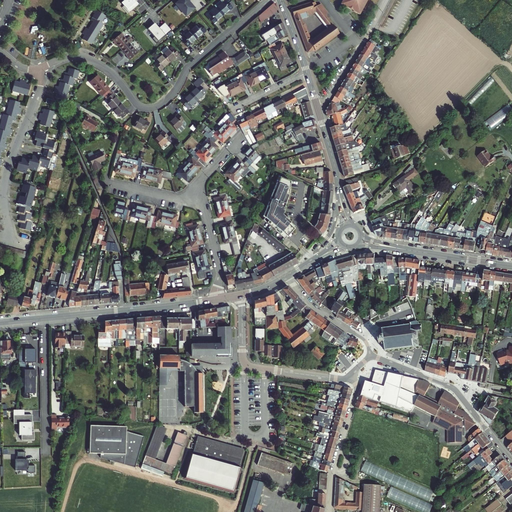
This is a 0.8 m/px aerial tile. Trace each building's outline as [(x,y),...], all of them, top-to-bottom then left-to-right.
[(124,0),(121,3),(129,13),(139,4),(136,0),(135,1),(134,0),(124,0)] [(187,0),(180,0),(176,4),(186,16),(195,8),(192,4),(191,4),(187,0)] [(344,0),(343,4),(349,8),(353,7),(353,5),(355,6),(354,8),(355,11),(362,14),(369,0),(344,0)] [(223,2),(216,8),(223,15),(230,9),(230,10),(233,8),(227,1),(225,3),(223,2)] [(321,3),(319,4),(318,4),(317,4),(315,1),(292,9),(300,30),(308,52),(316,51),(325,44),(329,41),(339,33),(333,25),(326,15),(328,13),(321,3)] [(275,22),(281,18),(275,2),(258,17),(260,20),(267,15),(268,17),(271,15),(275,22)] [(216,22),(223,15),(216,8),(210,14),(209,13),(206,16),(209,19),(210,19),(214,24),(216,22)] [(82,39),(84,39),(100,12),(94,9),(92,12),(95,13),(91,20),(93,21),(88,29),(86,27),(83,33),(85,35),(82,39)] [(106,16),(100,12),(84,39),(92,44),(105,21),(103,20),(106,16)] [(285,29),(283,22),(262,35),(266,41),(285,29)] [(165,23),(162,25),(168,33),(171,30),(165,23)] [(162,38),(168,33),(162,25),(159,28),(155,24),(152,26),(150,24),(151,26),(147,29),(154,37),(152,38),(157,43),(162,39),(162,38)] [(197,25),(190,31),(197,38),(203,32),(204,33),(206,31),(201,24),(198,26),(197,25)] [(285,29),(266,41),(265,41),(266,42),(270,40),(271,42),(268,45),(267,44),(260,48),(262,51),(269,46),(275,43),(288,35),(285,29)] [(190,44),(197,38),(190,31),(183,37),(185,38),(182,41),(188,47),(190,45),(190,44)] [(132,39),(131,38),(131,39),(129,37),(126,39),(124,37),(125,36),(122,33),(113,41),(115,44),(116,43),(122,50),(129,43),(133,41),(132,39)] [(369,42),(361,54),(374,62),(375,63),(379,56),(375,54),(378,48),(369,42)] [(130,60),(135,55),(138,52),(136,49),(135,50),(129,43),(122,50),(128,56),(127,57),(130,60)] [(277,46),(275,43),(269,46),(271,49),(272,49),(276,57),(286,53),(282,44),(277,46)] [(160,52),(162,55),(169,62),(176,56),(177,57),(179,55),(173,48),(171,50),(170,48),(169,49),(167,46),(160,52)] [(235,58),(239,65),(240,64),(250,58),(245,51),(235,58)] [(208,70),(212,76),(217,72),(218,74),(233,64),(229,58),(228,59),(224,53),(218,56),(219,58),(216,59),(217,60),(214,62),(213,61),(209,64),(211,68),(208,70)] [(286,53),(276,57),(280,66),(279,66),(281,70),(287,67),(285,64),(290,61),(286,53)] [(375,63),(374,62),(361,54),(359,59),(371,67),(374,68),(375,66),(370,64),(369,62),(370,61),(371,62),(376,65),(377,64),(375,63)] [(162,68),(169,62),(162,55),(156,61),(157,62),(155,65),(160,71),(163,69),(162,68)] [(235,58),(231,60),(233,64),(235,67),(239,65),(235,58)] [(371,67),(359,59),(356,64),(368,71),(371,73),(372,70),(370,69),(371,67)] [(256,74),(260,81),(268,77),(266,72),(269,71),(267,67),(265,63),(265,62),(253,68),(255,72),(256,74)] [(356,64),(353,68),(364,75),(365,73),(367,74),(368,71),(356,64)] [(364,75),(353,68),(350,73),(360,79),(361,79),(364,75)] [(80,71),(69,69),(68,73),(65,72),(64,79),(60,79),(59,86),(56,86),(54,92),(57,93),(56,97),(66,100),(70,84),(73,85),(75,79),(77,79),(80,71)] [(244,78),(246,82),(249,81),(251,86),(260,81),(256,74),(255,72),(251,74),(250,71),(242,75),(243,77),(244,78)] [(360,79),(350,73),(347,77),(357,83),(360,79)] [(90,82),(102,96),(110,89),(97,75),(90,82)] [(207,85),(199,77),(193,83),(197,88),(190,94),(197,101),(203,95),(202,93),(209,87),(207,85)] [(347,77),(344,82),(354,88),(355,87),(357,83),(347,77)] [(232,85),(236,93),(245,89),(242,84),(246,82),(244,78),(240,80),(239,79),(231,83),(232,85)] [(30,85),(26,84),(27,81),(20,79),(20,82),(15,81),(12,91),(28,95),(30,85)] [(344,82),(341,87),(351,93),(354,88),(344,82)] [(223,88),(220,90),(222,94),(225,92),(228,98),(236,93),(232,85),(224,90),(223,88)] [(299,105),(301,104),(310,101),(306,87),(293,94),(297,101),(299,105)] [(338,91),(348,97),(348,96),(349,97),(350,96),(354,98),(356,96),(352,94),(351,93),(341,87),(338,91)] [(335,97),(341,100),(350,105),(351,103),(351,102),(347,99),(348,97),(338,91),(335,97)] [(115,96),(113,93),(107,99),(109,101),(108,102),(114,109),(121,103),(115,96)] [(197,101),(190,94),(184,100),(183,99),(181,101),(186,107),(189,105),(190,107),(197,101)] [(283,99),(286,106),(288,110),(295,107),(294,106),(292,104),(297,101),(293,94),(283,99)] [(341,100),(335,97),(327,110),(327,114),(327,116),(332,115),(342,112),(347,109),(344,108),(339,111),(337,104),(339,104),(341,100)] [(272,104),(277,113),(278,113),(277,111),(281,109),(283,112),(288,110),(286,106),(283,99),(272,104)] [(2,159),(0,158),(0,157),(2,150),(5,151),(6,148),(7,148),(8,144),(5,144),(8,135),(10,136),(11,133),(12,133),(13,130),(10,129),(13,120),(15,121),(17,113),(20,114),(22,107),(19,107),(20,102),(10,100),(6,115),(4,114),(0,126),(0,165),(1,166),(2,159)] [(305,118),(314,115),(310,101),(301,104),(305,118)] [(121,103),(114,109),(119,116),(121,115),(123,118),(129,112),(127,109),(126,110),(121,103)] [(342,112),(332,115),(335,128),(344,125),(342,115),(348,111),(350,110),(353,105),(351,103),(350,105),(347,109),(342,112)] [(493,128),(511,113),(511,107),(508,103),(487,120),(493,128)] [(272,104),(263,109),(267,116),(268,117),(269,119),(277,115),(277,116),(278,115),(277,113),(272,104)] [(50,127),(54,112),(44,109),(43,113),(40,113),(38,119),(41,120),(40,124),(50,127)] [(263,109),(253,114),(257,121),(263,118),(263,119),(268,117),(267,116),(263,109)] [(232,125),(235,121),(233,117),(229,111),(218,124),(220,127),(230,135),(236,128),(232,125)] [(176,117),(170,123),(179,132),(185,127),(182,124),(183,124),(181,122),(184,120),(178,113),(176,116),(176,117)] [(90,116),(86,114),(79,125),(85,129),(86,128),(92,131),(97,122),(89,118),(90,116)] [(259,126),(258,124),(257,121),(253,114),(245,118),(250,127),(251,128),(257,125),(258,127),(259,126)] [(146,122),(138,118),(134,126),(142,130),(143,128),(146,130),(150,122),(147,121),(146,122)] [(237,122),(241,130),(243,133),(246,131),(245,129),(250,127),(245,118),(237,122)] [(315,118),(302,124),(306,131),(307,133),(317,128),(317,125),(317,124),(315,118)] [(331,129),(333,135),(350,130),(348,121),(345,125),(344,125),(335,128),(331,129)] [(276,130),(285,126),(283,122),(274,126),(276,130)] [(293,129),(296,135),(306,131),(302,124),(295,128),(293,129)] [(223,142),(230,135),(220,127),(212,136),(217,141),(219,138),(223,142)] [(441,128),(428,142),(431,145),(437,139),(444,131),(441,128)] [(161,134),(155,140),(161,146),(167,140),(166,139),(169,136),(163,130),(160,133),(161,134)] [(333,135),(335,141),(352,136),(350,130),(333,135)] [(214,144),(217,141),(212,136),(205,131),(203,133),(209,139),(203,146),(212,154),(218,147),(214,144)] [(47,135),(37,132),(35,140),(37,140),(35,146),(45,148),(42,158),(33,155),(31,160),(22,158),(21,163),(19,162),(17,170),(26,173),(27,171),(28,168),(30,168),(37,170),(39,165),(48,168),(55,142),(45,140),(47,135)] [(335,141),(336,147),(354,141),(352,136),(335,141)] [(336,147),(338,153),(359,147),(357,140),(356,141),(354,141),(336,147)] [(321,142),(313,144),(303,147),(295,149),(296,153),(312,149),(313,152),(319,150),(323,149),(321,142)] [(395,160),(406,156),(410,154),(406,145),(401,147),(400,144),(399,144),(396,145),(395,146),(396,149),(392,150),(395,160)] [(205,161),(212,154),(203,146),(197,153),(193,149),(190,152),(194,156),(199,160),(201,157),(205,161)] [(442,149),(450,158),(453,156),(444,146),(442,149)] [(338,153),(340,159),(360,153),(359,150),(360,150),(359,147),(338,153)] [(248,158),(245,162),(254,170),(255,171),(258,168),(255,165),(262,158),(258,154),(251,148),(244,155),(248,158)] [(305,163),(305,164),(318,160),(318,162),(322,161),(319,150),(313,152),(299,155),(300,156),(303,155),(305,161),(304,161),(304,163),(305,163)] [(496,161),(494,157),(492,158),(486,151),(478,157),(486,168),(496,161)] [(101,153),(89,159),(95,173),(101,170),(99,164),(105,161),(101,153)] [(120,154),(116,153),(113,166),(116,167),(115,172),(125,175),(129,159),(120,156),(120,154)] [(340,159),(342,164),(361,159),(360,153),(340,159)] [(196,163),(199,160),(194,156),(185,165),(194,174),(200,167),(196,163)] [(139,172),(141,166),(143,158),(139,157),(138,161),(129,159),(125,175),(134,177),(135,171),(139,172)] [(277,161),(276,168),(289,165),(289,158),(277,161)] [(342,164),(344,171),(361,165),(360,162),(362,161),(361,159),(342,164)] [(233,167),(241,175),(243,177),(249,171),(251,173),(254,170),(245,162),(243,164),(239,161),(233,167)] [(188,180),(194,174),(185,165),(176,175),(181,179),(184,177),(188,180)] [(344,171),(345,177),(365,171),(363,165),(361,165),(344,171)] [(150,181),(153,169),(141,166),(139,172),(143,173),(141,179),(150,181)] [(227,180),(238,190),(241,187),(234,181),(241,175),(233,167),(226,174),(230,177),(227,180)] [(324,180),(327,178),(333,178),(332,172),(324,172),(323,167),(322,167),(316,168),(317,173),(323,172),(323,174),(323,180),(324,180)] [(404,174),(406,176),(414,170),(413,168),(404,174)] [(171,173),(153,169),(150,181),(160,183),(161,177),(172,180),(171,173)] [(400,192),(407,188),(411,194),(416,190),(407,179),(416,172),(414,170),(406,176),(394,185),(400,192)] [(263,220),(285,239),(296,227),(281,214),(288,196),(291,182),(280,178),(277,184),(276,183),(263,216),(265,218),(263,220)] [(357,178),(347,181),(348,186),(358,182),(359,182),(357,178)] [(347,195),(354,193),(353,190),(360,187),(358,182),(348,186),(344,188),(347,195)] [(26,185),(24,185),(23,184),(21,192),(26,193),(25,197),(20,196),(17,206),(20,207),(18,215),(21,215),(18,223),(21,224),(20,228),(30,231),(32,223),(30,223),(32,215),(29,214),(36,188),(26,185)] [(323,194),(321,214),(330,215),(331,212),(333,191),(325,191),(323,190),(316,187),(316,191),(323,194)] [(441,190),(436,198),(440,200),(445,193),(441,190)] [(354,193),(347,195),(353,209),(360,206),(359,203),(364,200),(363,197),(356,200),(355,195),(360,193),(360,191),(354,193)] [(215,198),(217,208),(228,205),(225,192),(219,193),(220,197),(215,198)] [(81,200),(77,214),(81,215),(85,202),(89,204),(87,210),(89,211),(89,210),(90,210),(92,205),(91,205),(94,197),(85,193),(82,200),(81,200)] [(360,206),(353,209),(355,213),(365,209),(364,207),(365,205),(365,202),(364,200),(359,203),(360,206)] [(122,219),(126,220),(129,209),(125,208),(126,203),(117,201),(114,211),(123,213),(122,219)] [(140,218),(143,207),(133,205),(132,210),(129,209),(126,220),(129,221),(131,215),(140,218)] [(231,218),(228,205),(217,208),(219,217),(225,216),(226,220),(231,218)] [(152,210),(143,207),(140,218),(149,220),(148,225),(151,226),(153,221),(154,215),(151,214),(152,210)] [(153,221),(165,224),(168,214),(159,211),(158,216),(154,215),(153,221)] [(165,224),(178,228),(180,222),(176,221),(177,216),(168,214),(165,224)] [(317,224),(315,227),(323,234),(327,229),(330,215),(321,214),(319,214),(317,224)] [(386,238),(389,222),(388,222),(386,215),(372,222),(375,229),(378,237),(386,238)] [(234,231),(231,218),(226,220),(226,223),(221,224),(223,233),(234,231)] [(99,220),(93,243),(95,243),(98,244),(100,244),(101,240),(99,240),(98,239),(99,234),(101,235),(105,236),(106,232),(103,231),(105,222),(99,220)] [(415,243),(420,244),(423,226),(425,222),(426,221),(425,221),(423,220),(421,223),(419,222),(417,225),(415,243)] [(307,226),(320,237),(323,234),(315,227),(308,221),(307,226)] [(432,221),(429,225),(429,226),(426,245),(434,246),(435,236),(432,236),(433,234),(433,231),(435,226),(433,224),(434,223),(432,221)] [(392,239),(395,222),(389,222),(386,238),(392,239)] [(401,223),(395,222),(392,239),(398,240),(401,223)] [(423,226),(420,244),(426,245),(429,226),(429,225),(425,222),(423,226)] [(479,229),(478,233),(477,238),(481,238),(482,240),(481,250),(487,251),(489,237),(495,225),(488,222),(487,225),(482,223),(479,229)] [(401,223),(398,240),(403,241),(406,224),(401,223)] [(187,225),(190,237),(200,235),(198,226),(194,227),(193,224),(187,225)] [(409,242),(415,243),(417,225),(411,225),(409,242)] [(489,237),(487,251),(487,254),(493,255),(495,243),(496,241),(493,240),(494,237),(497,231),(496,231),(498,226),(495,225),(489,237)] [(262,233),(260,235),(280,252),(281,252),(285,247),(281,244),(264,229),(260,232),(262,233)] [(434,246),(441,247),(444,231),(439,230),(439,231),(438,231),(436,231),(435,234),(435,236),(434,246)] [(239,254),(234,231),(223,233),(226,243),(231,242),(234,255),(239,254)] [(441,247),(449,248),(451,232),(444,231),(441,247)] [(467,234),(466,244),(465,251),(470,251),(473,232),(468,231),(467,234)] [(451,232),(449,248),(454,249),(457,233),(451,232)] [(473,232),(470,251),(475,252),(477,238),(478,233),(473,232)] [(457,233),(454,249),(460,250),(461,243),(461,240),(465,234),(457,233)] [(200,235),(190,237),(192,246),(186,248),(187,252),(193,250),(199,249),(198,245),(203,244),(200,235)] [(495,243),(493,255),(499,256),(501,248),(504,240),(497,237),(497,238),(496,241),(495,243)] [(501,248),(499,256),(507,257),(509,249),(511,243),(511,242),(505,239),(504,240),(501,248)] [(26,252),(0,244),(0,251),(24,258),(26,252)] [(199,249),(193,250),(196,263),(207,261),(205,252),(200,253),(199,249)] [(275,263),(281,273),(298,263),(292,253),(275,263)] [(367,265),(368,280),(372,279),(371,265),(375,264),(374,259),(374,254),(366,255),(367,265)] [(367,265),(366,255),(362,255),(357,256),(358,262),(361,262),(361,265),(367,265)] [(336,260),(335,261),(338,275),(340,281),(344,280),(342,272),(350,270),(349,267),(354,266),(351,256),(336,260)] [(386,256),(386,258),(387,268),(388,274),(388,282),(395,281),(394,268),(399,267),(399,258),(386,256)] [(225,266),(223,258),(221,258),(228,285),(234,284),(231,270),(229,270),(228,265),(225,266)] [(388,274),(387,268),(386,258),(374,259),(375,264),(375,269),(381,269),(381,275),(388,274)] [(78,259),(71,281),(78,283),(79,280),(76,279),(78,271),(79,268),(81,268),(83,261),(78,259)] [(418,282),(419,267),(420,261),(411,259),(406,259),(405,268),(406,274),(407,274),(408,296),(414,297),(413,302),(416,302),(417,294),(417,290),(418,282)] [(207,261),(196,263),(200,280),(207,278),(205,271),(209,270),(207,261)] [(335,261),(327,263),(332,281),(334,286),(337,285),(335,276),(338,275),(335,261)] [(185,273),(182,274),(183,288),(186,288),(187,295),(191,295),(189,273),(187,262),(166,265),(168,274),(185,272),(185,273)] [(275,263),(268,267),(274,277),(281,273),(275,263)] [(327,263),(321,265),(324,276),(327,283),(332,281),(327,263)] [(316,272),(317,275),(318,277),(318,278),(320,277),(324,276),(321,265),(315,268),(316,272)] [(350,282),(354,281),(359,281),(358,271),(358,266),(358,265),(354,266),(349,267),(350,270),(342,272),(344,280),(340,281),(340,283),(341,285),(344,285),(348,294),(350,299),(354,298),(350,282)] [(268,267),(259,273),(259,274),(265,282),(274,277),(268,267)] [(425,283),(426,268),(419,267),(418,282),(425,283)] [(315,268),(297,280),(302,286),(308,282),(306,279),(316,272),(315,268)] [(80,296),(81,306),(84,306),(87,306),(86,290),(91,269),(89,269),(88,271),(87,271),(84,279),(80,296)] [(445,284),(446,271),(433,269),(431,283),(431,286),(436,287),(436,281),(443,282),(443,284),(445,284)] [(488,291),(491,272),(480,270),(479,275),(479,279),(483,279),(483,281),(486,281),(485,289),(484,292),(488,292),(488,291)] [(56,298),(65,301),(68,292),(66,292),(67,289),(63,288),(67,273),(63,271),(60,284),(59,287),(56,298)] [(446,271),(445,284),(450,285),(450,292),(453,292),(455,272),(446,271)] [(42,283),(47,284),(49,277),(50,273),(47,272),(46,276),(44,275),(42,283)] [(235,282),(236,288),(245,286),(243,272),(239,273),(240,277),(239,277),(240,281),(235,282)] [(243,272),(245,286),(254,284),(252,278),(251,275),(248,275),(247,275),(246,272),(244,272),(243,272)] [(317,275),(316,272),(306,279),(308,282),(313,279),(317,275)] [(463,273),(455,272),(453,292),(453,295),(457,295),(458,289),(456,289),(456,284),(458,284),(460,284),(459,286),(462,286),(463,273)] [(479,275),(463,273),(462,286),(465,286),(466,285),(470,286),(471,282),(478,283),(479,279),(479,275)] [(496,273),(495,281),(502,282),(504,274),(501,274),(496,273)] [(163,298),(179,296),(179,289),(164,290),(167,275),(161,274),(158,289),(164,290),(163,298)] [(259,274),(256,276),(252,278),(254,284),(265,282),(259,274)] [(511,275),(504,274),(502,282),(511,284),(508,300),(511,300),(511,295),(511,275)] [(128,277),(124,277),(125,296),(149,294),(149,282),(129,284),(128,277)] [(75,307),(81,306),(80,296),(84,279),(83,279),(82,281),(79,280),(78,283),(74,296),(75,307)] [(309,295),(314,290),(312,288),(315,285),(313,282),(316,281),(313,279),(308,282),(302,286),(309,295)] [(40,283),(36,281),(33,290),(30,304),(35,306),(36,302),(39,303),(41,294),(38,293),(40,283)] [(74,296),(78,283),(71,281),(69,290),(68,292),(65,301),(63,308),(75,307),(74,296)] [(109,287),(110,304),(118,303),(120,301),(118,282),(113,282),(112,284),(108,283),(109,287)] [(56,298),(59,287),(53,285),(51,284),(48,296),(56,298)] [(100,304),(110,304),(109,287),(102,288),(102,284),(100,284),(99,289),(100,304)] [(287,287),(279,291),(284,298),(286,296),(290,300),(288,301),(291,304),(291,303),(297,297),(287,287)] [(316,296),(318,294),(319,293),(319,291),(320,289),(318,287),(314,290),(309,295),(315,301),(317,299),(316,296)] [(27,298),(20,296),(17,305),(29,308),(30,304),(33,290),(30,290),(27,298)] [(343,308),(346,303),(343,301),(348,294),(342,291),(337,298),(339,299),(336,303),(343,308)] [(275,293),(264,297),(266,311),(266,316),(275,314),(276,317),(277,317),(283,316),(282,311),(275,312),(274,308),(274,305),(277,302),(280,299),(275,293)] [(322,304),(325,298),(328,294),(325,293),(324,295),(323,297),(318,294),(316,296),(317,299),(315,301),(320,306),(322,304)] [(9,294),(6,306),(9,307),(10,304),(14,306),(17,296),(9,294)] [(266,311),(264,297),(254,301),(254,313),(266,311)] [(306,305),(297,297),(291,303),(293,305),(293,306),(295,309),(296,308),(297,310),(291,316),(286,317),(287,320),(292,319),(301,310),(306,305)] [(322,304),(332,312),(337,316),(340,312),(343,308),(336,303),(332,300),(331,302),(325,298),(322,304)] [(306,315),(310,310),(306,305),(301,310),(306,315)] [(227,310),(230,310),(230,306),(203,311),(204,327),(207,327),(217,326),(225,326),(225,319),(221,319),(221,316),(225,316),(225,312),(227,311),(227,310)] [(285,326),(284,321),(277,322),(277,328),(286,340),(293,348),(303,340),(306,343),(311,338),(309,335),(313,331),(311,328),(315,325),(317,325),(316,326),(317,327),(318,326),(320,328),(325,320),(310,310),(306,315),(305,317),(310,321),(294,335),(292,334),(291,335),(285,326)] [(204,327),(203,311),(195,312),(195,320),(198,319),(198,326),(197,326),(197,327),(204,327)] [(266,311),(254,313),(254,325),(266,323),(266,316),(266,311)] [(340,312),(337,316),(336,318),(351,327),(352,325),(357,329),(360,324),(359,320),(352,315),(353,313),(349,311),(346,315),(340,312)] [(159,328),(159,329),(176,329),(177,333),(179,333),(179,317),(167,318),(167,316),(159,316),(159,328)] [(152,344),(152,343),(152,317),(143,318),(143,333),(143,335),(143,340),(143,344),(148,344),(152,344)] [(191,327),(191,320),(191,317),(179,317),(179,333),(179,347),(179,348),(179,349),(183,349),(183,340),(185,340),(185,329),(191,329),(191,327)] [(129,335),(135,335),(136,319),(129,319),(126,320),(125,339),(125,347),(128,347),(128,341),(129,335)] [(418,321),(417,319),(410,321),(411,325),(412,332),(418,330),(422,330),(421,322),(418,321)] [(320,328),(324,330),(329,323),(325,320),(320,328)] [(399,350),(399,349),(403,348),(403,349),(404,349),(404,348),(408,348),(409,348),(414,347),(414,348),(415,347),(419,346),(419,347),(420,347),(420,346),(420,345),(419,345),(419,343),(420,343),(420,342),(419,342),(419,338),(419,337),(419,336),(419,332),(418,330),(412,332),(411,325),(410,325),(410,326),(406,326),(405,326),(404,320),(400,321),(400,326),(399,326),(399,327),(396,328),(396,327),(394,327),(395,328),(390,328),(389,328),(389,329),(385,329),(385,328),(384,328),(384,329),(382,330),(382,337),(380,337),(378,336),(378,338),(379,338),(379,342),(378,343),(379,344),(380,342),(382,342),(382,344),(383,345),(384,345),(385,349),(384,351),(385,351),(387,350),(387,351),(388,351),(388,350),(393,350),(394,350),(398,349),(398,350),(399,350)] [(98,330),(98,344),(111,344),(111,339),(111,321),(105,322),(104,330),(98,330)] [(329,338),(331,335),(336,327),(329,323),(324,330),(322,336),(323,337),(324,335),(329,338)] [(436,324),(435,328),(439,329),(439,332),(447,333),(448,325),(446,325),(446,326),(445,326),(441,325),(441,324),(436,324)] [(448,325),(447,333),(455,335),(457,325),(450,324),(448,324),(448,325)] [(225,326),(217,326),(217,335),(221,335),(221,342),(191,342),(191,352),(186,352),(186,356),(216,356),(216,357),(228,357),(228,355),(231,355),(231,325),(225,326)] [(457,325),(455,335),(464,336),(466,329),(465,329),(465,327),(461,326),(457,325)] [(336,339),(342,331),(336,327),(331,335),(335,338),(336,339)] [(472,328),(465,327),(465,329),(466,329),(464,336),(469,337),(467,345),(472,346),(473,341),(473,338),(475,338),(476,331),(472,330),(472,328)] [(265,338),(265,328),(257,328),(256,338),(265,338)] [(349,336),(342,331),(336,339),(343,343),(342,345),(341,348),(345,349),(346,345),(350,336),(349,336)] [(65,344),(65,332),(60,332),(60,333),(58,333),(54,333),(54,348),(58,348),(64,348),(65,346),(65,344)] [(65,332),(65,344),(65,346),(64,348),(70,348),(70,346),(83,347),(83,336),(71,335),(71,332),(65,332)] [(358,339),(350,336),(346,345),(355,348),(358,339)] [(254,340),(254,351),(263,352),(263,345),(263,340),(254,340)] [(0,341),(0,358),(0,359),(0,360),(10,360),(10,358),(10,354),(11,354),(11,349),(8,349),(8,342),(0,341)] [(281,346),(263,345),(263,352),(262,355),(270,356),(270,355),(272,355),(272,357),(280,358),(281,346)] [(499,364),(511,363),(511,346),(510,346),(510,350),(499,351),(499,364)] [(324,354),(315,347),(310,352),(319,360),(324,354)] [(27,362),(37,362),(38,349),(20,348),(20,366),(27,366),(27,362)] [(452,359),(449,372),(454,374),(456,365),(457,360),(454,359),(456,353),(453,352),(452,359)] [(439,353),(438,361),(436,367),(435,374),(441,376),(445,356),(442,356),(443,354),(439,353)] [(446,357),(445,356),(441,376),(445,377),(446,372),(450,355),(447,355),(446,357)] [(476,356),(473,355),(470,355),(470,357),(465,380),(472,381),(480,383),(486,384),(488,373),(489,365),(480,363),(474,362),(476,356)] [(159,362),(159,368),(179,369),(179,367),(179,365),(179,360),(179,358),(179,357),(174,357),(159,356),(159,362)] [(465,380),(470,357),(466,356),(464,366),(460,365),(456,365),(454,374),(461,375),(460,376),(462,379),(465,380)] [(481,356),(480,363),(489,365),(490,358),(481,356)] [(179,358),(179,360),(179,365),(184,365),(184,370),(184,405),(194,405),(194,411),(202,411),(202,385),(202,384),(202,383),(203,383),(203,382),(203,381),(203,380),(203,379),(202,379),(202,378),(202,377),(202,376),(202,373),(202,372),(198,372),(197,372),(197,371),(197,370),(196,370),(196,369),(195,369),(195,368),(194,367),(194,366),(193,366),(193,365),(192,365),(191,364),(191,363),(190,363),(189,363),(189,362),(188,362),(187,361),(186,360),(185,360),(184,360),(183,359),(182,359),(181,359),(180,358),(179,358)] [(437,360),(429,358),(426,371),(435,374),(436,367),(438,361),(437,360)] [(36,370),(24,369),(23,392),(35,393),(36,370)] [(379,402),(397,408),(411,412),(412,410),(413,406),(418,380),(404,377),(398,376),(376,370),(372,384),(365,382),(361,396),(379,402)] [(426,382),(418,380),(413,406),(433,416),(437,409),(442,412),(450,401),(449,400),(453,396),(448,392),(445,391),(437,405),(424,398),(431,385),(426,382)] [(328,389),(350,395),(352,389),(338,385),(334,384),(333,387),(329,386),(328,389)] [(327,394),(330,395),(332,395),(348,401),(350,395),(328,389),(327,394)] [(336,401),(335,403),(347,406),(348,401),(332,395),(330,395),(329,397),(325,396),(325,397),(329,399),(336,401)] [(356,402),(377,408),(379,402),(361,396),(360,396),(358,396),(356,402)] [(450,401),(442,412),(444,412),(439,423),(449,428),(449,429),(469,416),(466,412),(457,408),(459,404),(456,398),(453,396),(449,400),(450,401)] [(492,398),(489,398),(486,402),(487,404),(485,408),(483,409),(482,408),(479,412),(489,425),(490,425),(498,410),(493,407),(496,402),(495,401),(496,400),(502,404),(505,399),(494,396),(492,398)] [(347,406),(335,403),(328,401),(327,406),(329,406),(345,411),(347,406)] [(355,408),(356,409),(361,410),(378,415),(379,412),(376,411),(377,408),(356,402),(354,408),(355,408)] [(325,412),(332,414),(343,418),(345,411),(329,406),(327,406),(319,404),(318,407),(326,409),(325,412)] [(135,406),(124,406),(124,420),(135,421),(135,406)] [(444,412),(442,412),(437,409),(433,416),(431,422),(446,430),(446,431),(449,429),(449,428),(439,423),(444,412)] [(23,410),(13,410),(13,424),(18,423),(18,435),(20,435),(20,440),(32,440),(32,432),(30,432),(30,427),(31,427),(31,415),(23,415),(23,410)] [(321,417),(342,423),(343,418),(332,414),(325,412),(319,411),(318,416),(321,417)] [(465,433),(475,424),(469,416),(449,429),(450,443),(462,442),(462,436),(465,435),(465,433)] [(324,423),(327,424),(340,428),(342,423),(321,417),(320,420),(324,422),(324,423)] [(68,418),(58,418),(58,428),(68,428),(68,418)] [(340,428),(327,424),(324,423),(319,422),(318,425),(325,427),(325,429),(339,433),(340,430),(340,428)] [(143,437),(125,432),(125,427),(89,425),(88,453),(99,454),(99,458),(108,461),(108,462),(116,463),(134,468),(143,437)] [(158,426),(157,425),(145,455),(155,459),(166,429),(163,428),(163,425),(159,425),(158,426)] [(318,430),(323,432),(329,434),(328,437),(337,440),(339,433),(325,429),(311,425),(311,426),(319,428),(318,430)] [(482,433),(479,429),(472,434),(473,436),(469,439),(470,440),(469,441),(470,443),(482,433)] [(178,433),(166,463),(174,467),(187,433),(184,432),(183,435),(178,433)] [(321,438),(319,446),(334,450),(337,440),(328,437),(322,435),(316,433),(315,437),(321,438)] [(482,433),(470,443),(469,443),(467,445),(471,449),(486,438),(482,433)] [(191,454),(185,478),(232,492),(240,468),(238,467),(243,449),(198,437),(197,440),(196,440),(195,442),(196,442),(192,454),(191,454)] [(486,438),(471,449),(470,451),(471,452),(472,451),(478,457),(488,449),(492,446),(486,438)] [(318,445),(316,451),(332,456),(334,450),(319,446),(318,445)] [(488,449),(478,457),(467,466),(469,468),(475,463),(478,461),(483,457),(489,465),(493,461),(491,459),(490,460),(488,457),(489,456),(492,454),(488,449)] [(332,456),(316,451),(315,451),(314,456),(319,458),(330,462),(332,456)] [(23,452),(16,452),(16,459),(14,459),(14,471),(20,471),(20,470),(26,470),(26,473),(33,473),(33,466),(27,466),(27,460),(23,460),(23,452)] [(293,464),(262,452),(257,465),(289,476),(293,464)] [(155,459),(145,455),(143,463),(172,474),(174,467),(166,463),(155,459)] [(487,474),(489,473),(504,461),(500,455),(493,461),(489,465),(486,466),(483,469),(487,474)] [(486,466),(489,465),(483,457),(478,461),(479,463),(482,460),(486,466)] [(330,462),(319,458),(317,463),(329,467),(330,462)] [(504,461),(489,473),(493,478),(508,466),(504,461)] [(317,465),(316,469),(319,470),(327,472),(329,467),(317,463),(314,462),(313,464),(315,464),(317,465)] [(163,472),(142,464),(140,468),(161,476),(163,472)] [(501,479),(511,470),(508,466),(493,478),(497,483),(498,482),(501,479)] [(502,487),(510,480),(511,478),(511,470),(501,479),(503,482),(500,484),(495,488),(497,490),(502,487)] [(326,490),(327,478),(320,477),(319,489),(326,490)] [(358,487),(336,478),(334,507),(336,509),(368,511),(367,511),(373,511),(374,506),(372,504),(363,504),(364,493),(357,492),(356,505),(343,504),(344,485),(349,487),(349,489),(352,490),(353,489),(356,490),(358,487)] [(263,483),(253,480),(244,511),(258,511),(259,510),(261,511),(261,508),(259,508),(260,506),(257,505),(263,483)] [(511,487),(511,482),(510,480),(502,487),(506,492),(511,487)] [(409,491),(433,501),(437,493),(412,483),(409,491)] [(392,487),(388,496),(425,511),(430,511),(434,504),(392,487)] [(317,507),(325,507),(325,494),(318,493),(317,500),(310,499),(309,505),(317,507)] [(497,500),(485,509),(486,511),(492,511),(501,505),(497,500)]
